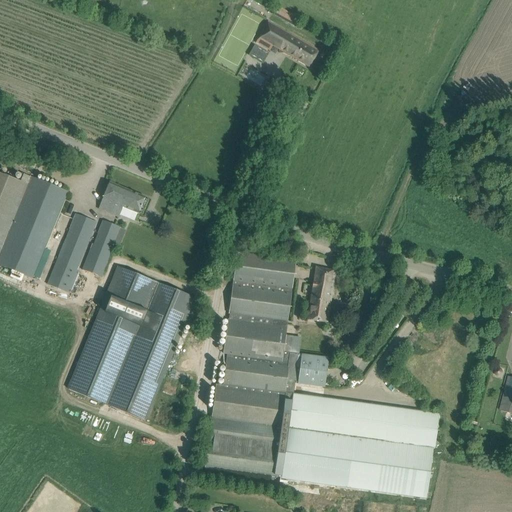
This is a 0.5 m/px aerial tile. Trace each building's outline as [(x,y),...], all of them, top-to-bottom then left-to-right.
[(287,12),(277,6),(272,14),(283,20),(287,12)] [(270,51),(272,46),(309,67),(319,51),(268,22),(256,43),(270,51)] [(253,56),(260,59),(264,49),(256,46),(253,56)] [(0,173),(0,265),(33,278),(68,192),(22,174),(19,181),(0,173)] [(109,182),(98,209),(118,217),(122,208),(138,214),(145,197),(109,182)] [(76,214),(47,284),(68,292),(96,222),(76,214)] [(120,228),(103,221),(93,244),(92,244),(82,270),(101,278),(112,252),(110,251),(120,228)] [(287,321),(294,271),(295,261),(237,253),(229,313),(287,321)] [(95,324),(68,389),(145,421),(173,352),(195,298),(185,294),(135,274),(120,267),(118,267),(96,322),(95,324)] [(315,267),(313,277),(304,318),(325,322),(336,271),(315,267)] [(216,385),(205,468),(215,469),(269,476),(268,478),(272,479),(272,477),(280,478),(280,479),(427,499),(438,415),(292,395),(294,384),(323,388),(327,357),(283,351),(286,328),(271,326),(228,320),(224,354),(228,355),(223,386),(216,385)] [(511,377),(509,377),(500,411),(511,413),(511,377)] [(223,511),(224,505),(214,503),(212,511),(223,511)]
